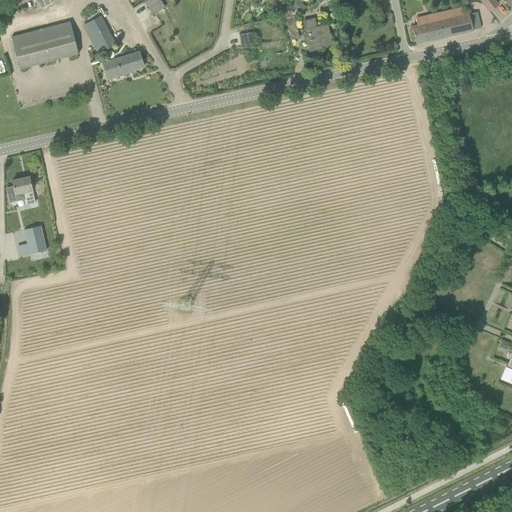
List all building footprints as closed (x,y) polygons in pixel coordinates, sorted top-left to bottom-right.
[(33,0),(39,10),(56,0),(33,0)] [(148,8),(161,0),(160,0),(145,0),(144,1),(148,8)] [(161,0),(148,8),(153,15),(165,7),(161,0)] [(299,0),(298,0),(293,4),(300,12),(305,7),(299,0)] [(498,5),(494,0),(479,0),(490,12),(498,5)] [(511,0),(501,0),(511,9),(511,8),(511,0)] [(416,44),(473,30),(469,14),(463,15),(462,9),(430,16),(431,23),(412,27),(416,44)] [(475,29),(482,27),(478,13),(471,15),(475,29)] [(102,52),(116,45),(101,16),(87,24),(102,52)] [(295,17),(286,19),(290,40),(300,38),(295,17)] [(304,30),(308,50),(322,47),(322,48),(333,46),(328,24),(317,27),(315,18),(302,21),(304,30)] [(79,54),(76,45),(72,30),(44,38),(42,32),(32,35),(33,41),(14,46),(20,70),(79,54)] [(253,44),(252,33),(239,35),(241,46),(250,45),(253,44)] [(103,64),(108,80),(128,74),(127,72),(144,67),(139,52),(103,64)] [(8,197),(23,193),(26,205),(35,203),(32,191),(33,191),(30,177),(12,181),(13,187),(7,189),(8,197)] [(45,244),(41,226),(25,230),(29,247),(31,255),(46,251),(45,244)] [(8,267),(18,267),(18,255),(7,256),(8,267)] [(509,342),(502,339),(499,346),(507,349),(509,342)] [(511,383),(511,379),(511,370),(506,368),(502,379),(511,383)]
